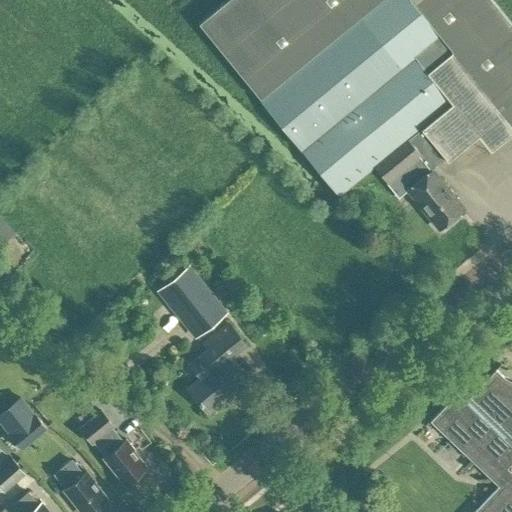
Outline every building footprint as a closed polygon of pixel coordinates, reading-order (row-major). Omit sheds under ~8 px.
[(511,132),(511,127),(489,99),(511,80),(511,29),(488,0),(224,0),(198,22),(260,100),(336,193),(372,164),(397,194),(403,188),(416,204),(419,202),(439,227),(463,208),(430,167),(444,156),(446,159),(476,134),(490,150),(511,132)] [(0,246),(15,232),(0,216),(0,246)] [(193,334),(224,310),(191,268),(161,292),(193,334)] [(224,272),(211,282),(225,299),(237,288),(224,272)] [(229,398),(248,384),(228,359),(246,345),(228,323),(210,338),(214,343),(189,364),(200,378),(187,388),(207,413),(227,396),(229,398)] [(465,401),(461,397),(456,393),(429,421),(498,487),(474,511),(511,511),(511,384),(496,369),(482,384),(480,386),(465,401)] [(18,396),(16,393),(0,405),(0,407),(2,411),(0,412),(0,423),(20,450),(47,429),(20,395),(18,396)] [(122,441),(112,428),(114,427),(101,409),(78,427),(92,445),(94,442),(105,455),(103,457),(124,483),(127,481),(130,481),(135,477),(135,474),(145,467),(132,451),(134,449),(126,438),(122,441)] [(20,469),(11,457),(1,466),(0,466),(0,488),(3,492),(25,474),(25,473),(27,471),(23,466),(20,469)] [(82,473),(71,459),(53,473),(65,488),(64,488),(66,491),(64,493),(70,501),(72,499),(82,511),(92,511),(96,509),(96,506),(106,499),(93,483),(95,481),(86,470),(82,473)] [(39,503),(28,491),(14,503),(22,511),(50,511),(41,501),(39,503)]
